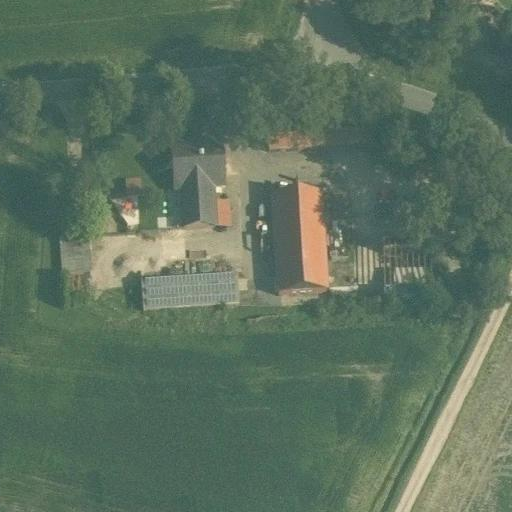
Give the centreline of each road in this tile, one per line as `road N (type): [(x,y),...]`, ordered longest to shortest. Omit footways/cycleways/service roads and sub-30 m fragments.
road 1 (tertiary): [(0,97),(325,75)]
road 2 (track): [(398,511),(511,278)]
road 3 (tertiary): [(325,75),(391,89),(511,146)]
